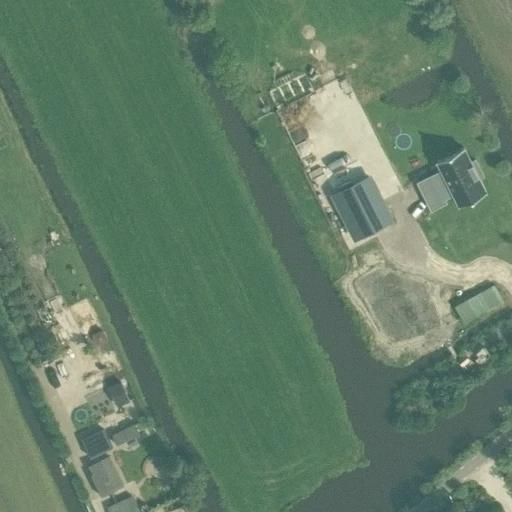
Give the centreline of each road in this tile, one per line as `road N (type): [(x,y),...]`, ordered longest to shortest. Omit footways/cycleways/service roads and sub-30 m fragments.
road 1 (unknown): [(511,276),(502,263),(446,292),(435,287),(365,142)]
road 2 (unclassified): [(421,511),(511,433)]
